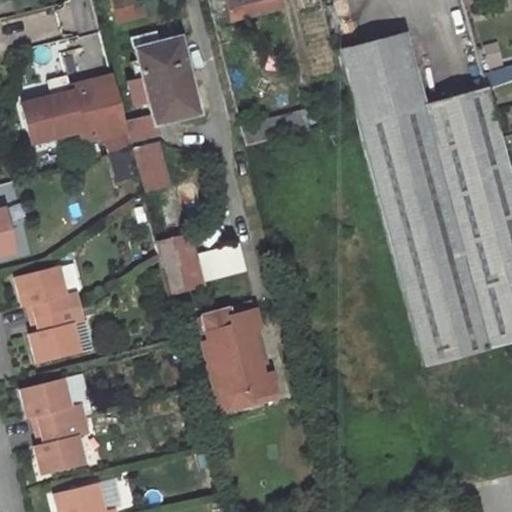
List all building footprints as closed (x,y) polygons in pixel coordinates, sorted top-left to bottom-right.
[(277,0),(225,0),(230,17),(278,6),(277,0)] [(337,47),(420,365),(511,339),(511,202),(479,85),(420,101),(400,30),(337,47)] [(195,114),(175,39),(154,44),(152,33),(128,39),(134,61),(128,63),(132,80),(128,81),(135,107),(146,104),(150,119),(152,126),(195,114)] [(89,83),(103,136),(125,130),(123,125),(111,77),(89,83)] [(66,93),(76,132),(79,142),(103,136),(89,83),(65,89),(66,93)] [(19,105),(30,145),(76,132),(66,93),(19,105)] [(243,144),(305,129),(301,109),(238,124),(243,144)] [(131,142),(144,194),(166,188),(150,127),(152,126),(150,119),(123,125),(125,130),(128,143),(131,142)] [(3,210),(0,211),(0,256),(14,253),(3,210)] [(202,286),(188,235),(154,243),(168,295),(202,286)] [(33,316),(76,304),(73,289),(63,292),(57,264),(12,276),(19,305),(29,303),(33,316)] [(250,303),(201,316),(207,341),(201,342),(212,387),(218,385),(225,410),(251,403),(249,398),(273,392),(268,374),(261,376),(249,331),(257,330),(250,303)] [(33,361),(77,351),(71,323),(80,321),(76,304),(33,316),(36,330),(26,333),(33,361)] [(201,316),(194,318),(201,342),(207,341),(201,316)] [(257,330),(249,331),(261,376),(268,374),(257,330)] [(79,372),(65,374),(68,402),(82,400),(79,372)] [(40,429),(82,418),(78,402),(67,404),(60,377),(18,387),(26,417),(36,415),(40,429)] [(218,385),(212,387),(219,411),(225,410),(218,385)] [(251,403),(274,397),(273,392),(249,398),(251,403)] [(33,445),(41,474),(52,472),(82,464),(74,434),(85,431),(82,418),(40,429),(44,442),(33,445)] [(111,511),(111,510),(101,511),(100,511),(93,484),(52,494),(56,511),(111,511)]
